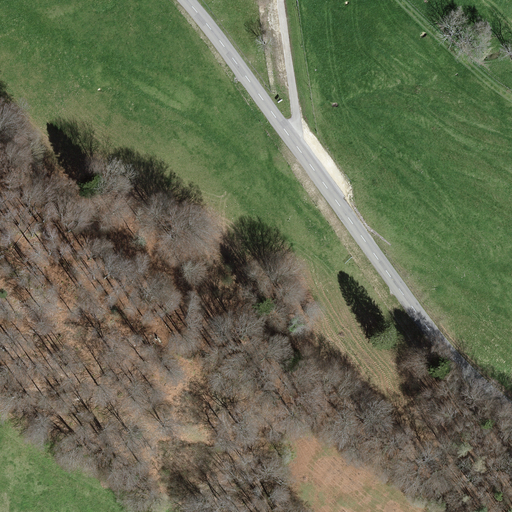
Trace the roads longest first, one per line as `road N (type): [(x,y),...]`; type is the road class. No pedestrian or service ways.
road 1 (secondary): [(186,0),(437,341),(511,410)]
road 2 (track): [(297,147),(279,0)]
road 3 (track): [(402,0),(511,99)]
